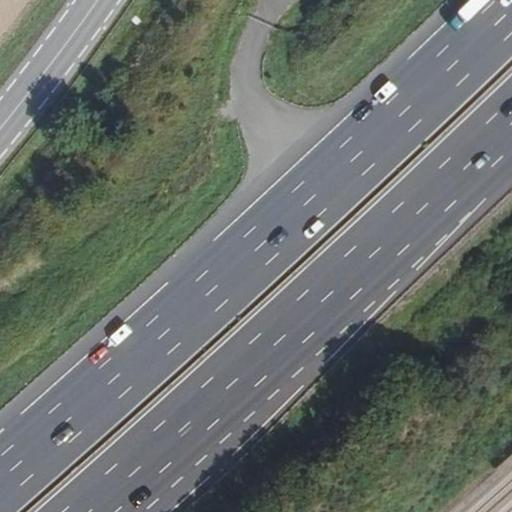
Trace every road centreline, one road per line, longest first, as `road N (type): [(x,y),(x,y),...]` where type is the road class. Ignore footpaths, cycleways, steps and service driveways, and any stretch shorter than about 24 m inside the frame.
road 1 (motorway): [(511,5),(0,479)]
road 2 (motorway): [(91,511),(511,124)]
road 3 (track): [(248,114),(331,84),(415,0)]
road 4 (primary): [(0,129),(98,0)]
